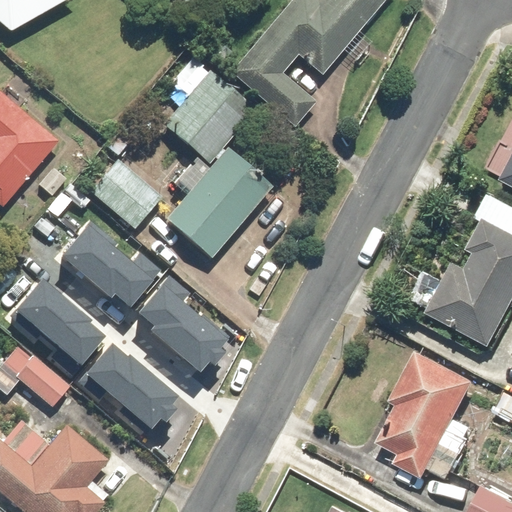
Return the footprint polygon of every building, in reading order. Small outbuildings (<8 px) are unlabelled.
[(0,0),(0,17),(15,30),(68,0),(0,0)] [(327,73),(389,0),(296,0),(236,71),(299,125),(320,100),(287,72),(304,53),(327,73)] [(281,188),(230,141),(262,107),(209,59),(185,85),(196,95),(169,123),(205,155),(179,184),(191,196),(171,218),(216,259),(281,188)] [(0,89),(0,203),(3,206),(59,142),(0,89)] [(165,197),(120,157),(90,189),(136,230),(165,197)] [(455,273),(435,262),(425,280),(412,273),(402,293),(435,310),(432,314),(496,348),(511,316),(511,228),(494,219),(471,264),(462,259),(455,273)] [(143,269),(88,224),(60,259),(115,304),(143,269)] [(42,278),(23,262),(6,282),(25,298),(42,278)] [(81,375),(105,346),(37,291),(14,320),(81,375)] [(162,291),(138,319),(202,372),(226,344),(162,291)] [(21,344),(0,369),(0,383),(12,394),(23,380),(53,405),(69,384),(21,344)] [(433,469),(448,478),(476,427),(461,419),(481,382),(425,351),(398,401),(405,405),(385,440),(402,449),(396,460),(428,478),(433,469)] [(179,406),(116,355),(92,384),(155,435),(179,406)] [(511,392),(510,392),(499,412),(511,419),(511,392)] [(5,437),(0,432),(0,484),(29,511),(101,511),(137,474),(113,452),(109,456),(72,421),(57,437),(29,411),(5,437)] [(511,511),(511,493),(489,481),(472,511),(511,511)]
